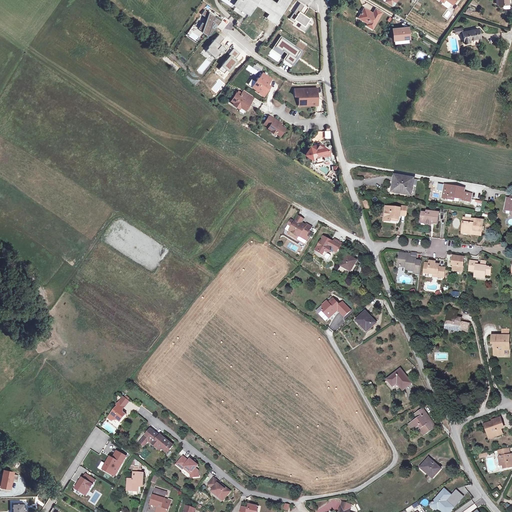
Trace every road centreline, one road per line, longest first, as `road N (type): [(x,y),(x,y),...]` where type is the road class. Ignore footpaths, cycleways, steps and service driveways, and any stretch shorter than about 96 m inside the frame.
road 1 (residential): [(296,504),(355,490),(394,461),(329,333)]
road 2 (residential): [(453,427),(369,245)]
road 3 (residential): [(296,504),(243,491),(143,414)]
road 4 (residential): [(327,76),(295,78),(252,54),(229,34),(232,19),(215,0)]
road 5 (track): [(194,258),(251,187),(303,208)]
road 6 (residential): [(344,166),(480,188)]
